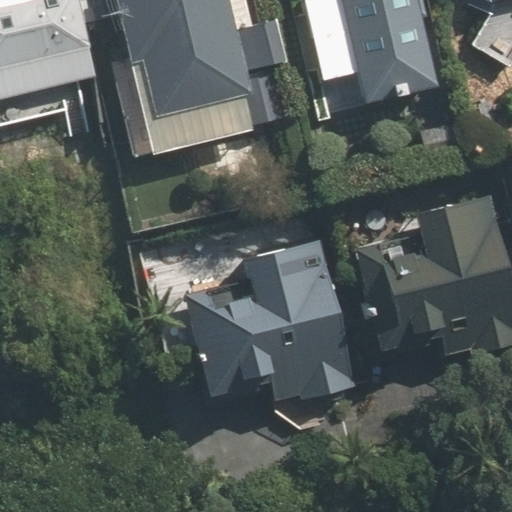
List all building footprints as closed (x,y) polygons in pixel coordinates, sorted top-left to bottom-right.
[(0,0),(0,105),(103,84),(85,0),(0,0)] [(112,0),(145,157),(268,131),(256,72),(286,65),(275,16),(246,22),(240,0),(112,0)] [(363,111),(438,95),(418,0),(298,0),(315,80),(355,72),(363,111)] [(511,0),(490,0),(493,9),(511,5),(511,0)] [(374,346),(511,309),(511,290),(487,194),(405,216),(411,239),(350,255),(374,346)] [(355,379),(320,245),(241,266),(245,282),(181,298),(204,389),(262,374),(269,401),(355,379)]
